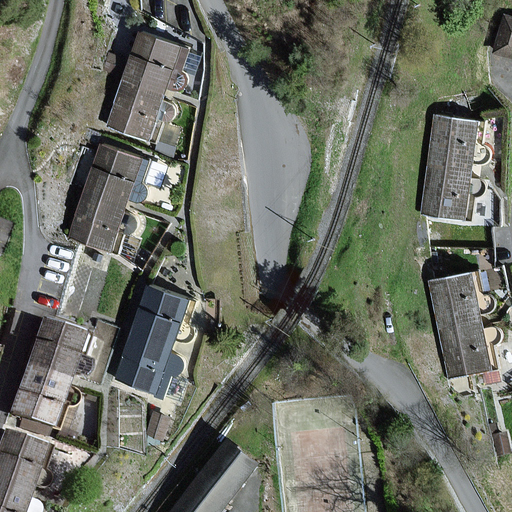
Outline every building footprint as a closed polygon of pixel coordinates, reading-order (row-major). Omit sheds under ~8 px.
[(511,18),(503,16),(492,51),(511,56),(511,18)] [(186,50),(140,35),(109,125),(155,141),(186,50)] [(111,48),(109,67),(125,69),(127,50),(111,48)] [(484,123),(436,117),(423,213),(471,219),(477,175),(478,168),(484,123)] [(146,162),(101,146),(66,237),(111,254),(146,162)] [(473,274),(432,282),(449,376),(491,368),(483,325),(481,318),(473,274)] [(193,301),(149,285),(115,378),(159,394),(193,301)] [(90,333),(46,318),(14,411),(58,426),(90,333)] [(29,511),(52,445),(7,430),(0,450),(0,511),(29,511)] [(214,511),(256,459),(229,439),(172,511),(214,511)]
